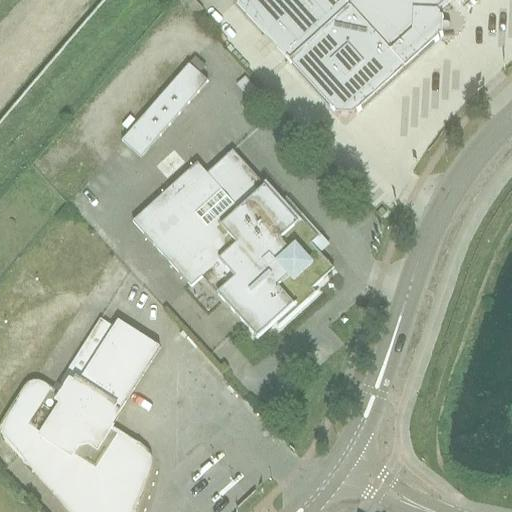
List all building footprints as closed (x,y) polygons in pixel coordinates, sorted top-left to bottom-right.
[(406,70),(343,0),(240,0),(237,3),(288,59),(287,60),(336,115),(355,116),(406,70)] [(343,0),(406,70),(443,37),(444,18),(438,12),(450,0),(343,0)] [(208,81),(189,64),(122,141),(141,158),(208,81)] [(267,101),(245,77),(237,85),(258,109),(267,101)] [(312,289),(334,269),(312,244),(319,238),(285,201),(281,204),(233,151),(207,174),(198,164),(133,222),(191,287),(202,278),(257,339),(275,323),(279,327),(316,293),(312,289)] [(381,218),(387,213),(381,207),(376,213),(381,218)] [(134,511),(148,467),(149,462),(148,458),(146,454),(142,451),(106,428),(110,422),(114,415),(116,417),(160,347),(118,321),(114,327),(101,319),(61,381),(63,382),(55,395),(42,386),(38,384),(34,385),(30,387),(28,389),(5,424),(4,428),(3,433),(4,438),(7,442),(71,511),(134,511)]
